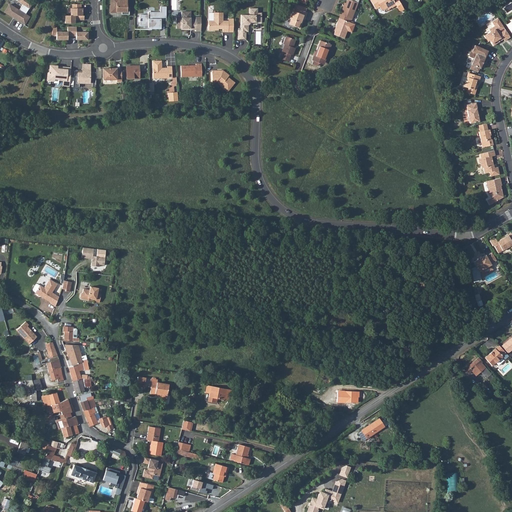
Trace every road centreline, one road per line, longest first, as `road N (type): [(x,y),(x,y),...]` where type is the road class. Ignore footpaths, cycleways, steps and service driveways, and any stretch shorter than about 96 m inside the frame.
road 1 (residential): [(110,47),(176,43),(240,65),(256,97),(255,165),(269,197),(293,217),(462,236),(511,213)]
road 2 (secondary): [(211,511),(511,313)]
road 3 (residential): [(0,296),(48,325),(85,431),(130,455),(118,511)]
road 4 (residential): [(511,170),(497,104),(497,81),(511,55)]
